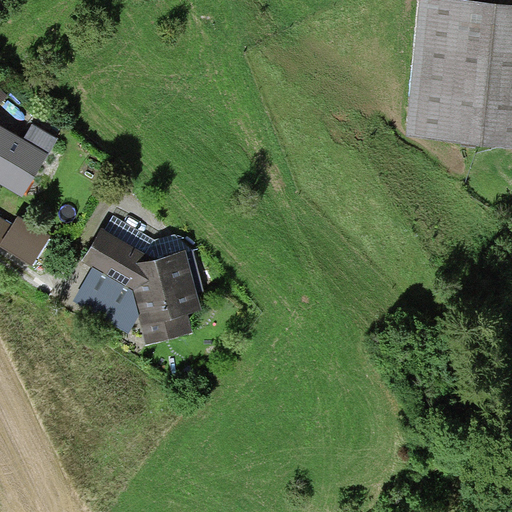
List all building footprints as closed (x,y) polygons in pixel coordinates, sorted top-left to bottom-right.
[(511,0),(419,0),(406,126),(511,137),(511,0)] [(0,83),(0,100),(8,92),(0,83)] [(24,131),(0,117),(0,178),(23,191),(57,132),(32,118),(24,131)] [(11,221),(0,238),(0,241),(32,261),(51,231),(18,210),(11,221)] [(0,238),(11,221),(0,214),(0,238)] [(148,246),(101,221),(82,257),(132,285),(133,288),(147,341),(192,327),(187,306),(202,304),(186,241),(148,246)]
